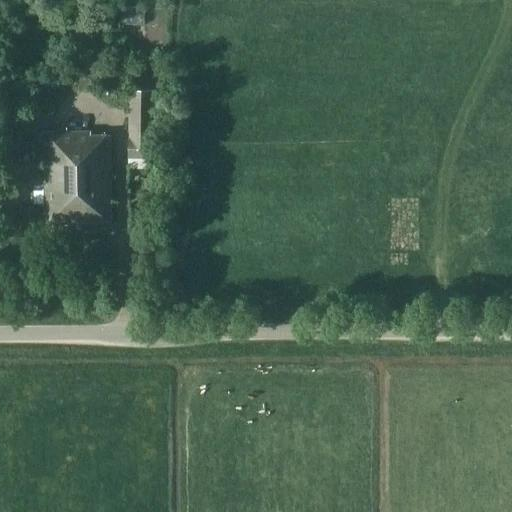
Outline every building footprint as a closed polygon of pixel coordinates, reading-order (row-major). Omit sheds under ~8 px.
[(62,38),(93,38),(93,10),(62,10),(62,38)] [(130,90),(129,131),(153,132),(153,130),(166,131),(167,91),(130,90)] [(0,152),(20,153),(21,101),(0,101),(0,152)] [(47,222),(111,222),(110,134),(92,134),(91,130),(45,131),(46,190),(35,190),(35,203),(47,203),(47,222)] [(159,159),(160,137),(130,137),(129,159),(159,159)]
